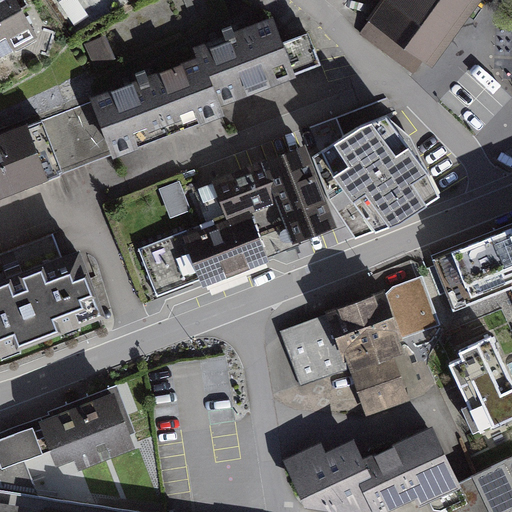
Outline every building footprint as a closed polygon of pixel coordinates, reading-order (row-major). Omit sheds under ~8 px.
[(0,0),(0,60),(42,38),(21,0),(0,0)] [(423,55),(436,64),(479,0),(378,0),(362,25),(418,63),(423,55)] [(275,16),(196,45),(200,56),(216,100),(324,60),(312,28),(283,38),(275,16)] [(200,56),(63,106),(83,161),(220,110),(216,100),(200,56)] [(63,106),(0,129),(0,191),(83,161),(63,106)] [(404,221),(439,196),(386,116),(358,128),(314,157),(330,198),(355,239),(404,221)] [(337,228),(307,148),(265,164),(279,202),(295,243),(337,228)] [(279,202),(265,164),(214,182),(229,222),(250,214),(279,202)] [(192,211),(181,183),(161,191),(172,219),(192,211)] [(267,258),(250,214),(229,222),(185,239),(203,284),(267,258)] [(511,225),(433,256),(454,311),(509,290),(511,298),(511,225)] [(0,364),(100,325),(73,257),(0,285),(0,364)] [(422,278),(281,331),(302,385),(350,369),(353,375),(394,359),(405,355),(401,340),(441,325),(422,278)] [(511,385),(492,342),(446,363),(476,430),(511,414),(511,385)] [(394,359),(353,375),(368,415),(409,400),(394,359)] [(135,443),(115,390),(0,432),(0,483),(42,489),(31,458),(54,449),(62,470),(135,443)] [(455,511),(505,511),(511,509),(511,453),(456,478),(432,425),(362,456),(354,438),(327,450),(323,441),(286,458),(307,506),(368,511),(385,511),(404,504),(455,511)] [(16,511),(17,506),(0,503),(0,511),(16,511)]
